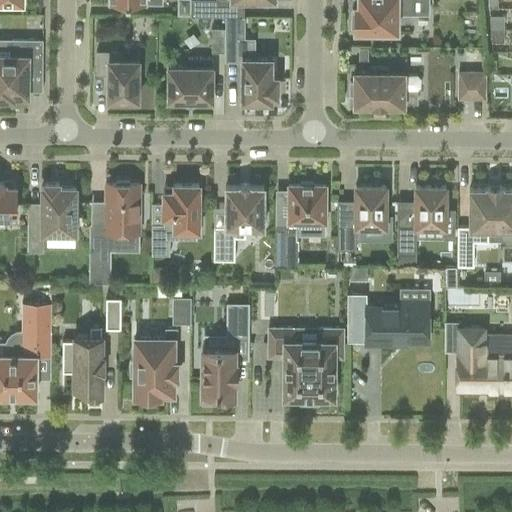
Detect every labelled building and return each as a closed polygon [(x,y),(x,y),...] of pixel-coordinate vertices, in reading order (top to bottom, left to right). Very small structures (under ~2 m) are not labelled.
[(190,16),(190,0),(177,0),(177,16),(190,16)] [(274,3),(274,0),(190,0),(190,16),(241,16),(241,2),(274,3)] [(358,0),(358,6),(354,6),(354,10),(352,10),(352,27),(354,27),(354,31),(380,31),(380,34),(393,34),(393,31),(397,31),(397,12),(412,12),(412,0),(358,0)] [(488,0),(489,8),(497,8),(497,0),(488,0)] [(224,36),(224,52),(224,61),(238,61),(238,60),(242,60),(241,101),(245,101),(245,105),(258,105),(258,101),(270,101),(270,96),(277,96),(277,77),(274,77),(274,60),(271,60),(271,58),(253,58),(254,39),(243,39),(243,16),(241,16),(224,16),(224,28),(224,36)] [(504,30),(504,16),(489,16),(490,30),(504,30)] [(224,52),(224,28),(211,28),(211,52),(224,52)] [(503,42),(504,30),(490,30),(491,42),(503,42)] [(0,53),(0,103),(10,104),(10,99),(14,99),(14,95),(28,95),(28,91),(28,73),(42,73),(42,39),(27,39),(27,40),(12,40),(12,54),(0,53)] [(120,59),(120,51),(96,51),(96,75),(108,75),(108,99),(138,100),(138,60),(120,59)] [(212,100),(212,58),(187,58),(187,66),(168,66),(168,99),(184,100),(195,100),(212,100)] [(496,74),(496,61),(486,61),(486,74),(496,74)] [(350,81),(350,96),(354,96),(354,104),(353,104),(353,106),(355,106),(355,105),(371,105),(371,106),(373,106),(373,105),(384,105),(384,106),(386,106),(386,105),(402,106),(404,106),(404,104),(403,104),(403,90),(416,90),(419,87),(419,78),(416,75),(403,75),(403,74),(404,74),(404,71),(402,71),(402,72),(387,72),(387,67),(370,67),(370,72),(355,72),(355,71),(353,71),(353,73),(354,73),(354,81),(350,81)] [(484,98),(484,72),(458,72),(458,98),(484,98)] [(130,184),(128,181),(116,180),(114,183),(105,183),(105,223),(89,223),(89,283),(109,283),(110,250),(114,250),(117,248),(117,232),(139,232),(139,184),(130,184)] [(4,183),(0,182),(0,216),(15,216),(15,187),(12,187),(12,183),(4,183)] [(313,185),(313,182),(300,182),(300,185),(288,185),(288,225),(275,225),(275,265),(297,265),(297,222),(325,222),(325,185),(313,185)] [(58,187),(58,183),(44,183),(44,187),(41,186),(41,223),(27,223),(27,251),(42,251),(42,232),(75,233),(75,187),(58,187)] [(198,211),(198,184),(174,184),(174,185),(164,185),(164,191),(163,191),(163,224),(151,224),(151,255),(165,255),(165,239),(175,239),(175,229),(198,229),(198,224),(201,224),(201,211),(198,211)] [(249,186),(249,184),(240,184),(240,186),(225,186),(225,226),(213,226),(212,260),(234,260),(234,236),(244,236),(244,227),(263,227),(263,186),(249,186)] [(385,225),(385,186),(355,185),(355,225),(337,225),(337,248),(337,249),(356,249),(356,225),(385,225)] [(397,226),(396,254),(415,254),(416,237),(416,226),(442,226),(442,237),(452,237),(453,210),(445,210),(445,186),(415,186),(415,200),(414,226),(397,226)] [(511,188),(502,188),(502,186),(486,186),(486,188),(469,188),(469,226),(457,226),(456,266),(473,266),(473,241),(487,241),(488,228),(511,228),(511,188)] [(337,249),(337,248),(325,248),(325,266),(337,266),(337,249)] [(366,279),(366,267),(351,267),(351,279),(366,279)] [(346,295),(346,342),(364,342),(364,345),(397,345),(397,341),(428,342),(429,306),(429,300),(401,300),(401,305),(365,305),(365,295),(346,295)] [(190,323),(190,296),(172,296),(172,323),(190,323)] [(120,328),(120,298),(105,297),(105,328),(120,328)] [(50,355),(50,303),(21,302),(21,333),(19,333),(16,334),(14,335),(12,336),(10,338),(9,340),(8,342),(7,345),(7,347),(7,352),(7,354),(0,353),(0,395),(36,395),(36,355),(50,355)] [(248,335),(248,303),(226,303),(226,335),(248,335)] [(101,336),(101,326),(90,326),(90,336),(74,336),(74,340),(62,340),(62,372),(74,372),(73,389),(86,390),(86,396),(101,396),(102,370),(103,370),(103,355),(102,355),(102,336),(101,336)] [(177,342),(177,327),(165,327),(164,337),(134,337),(134,361),(130,361),(130,375),(134,375),(134,396),(140,396),(140,401),(154,401),(154,396),(160,396),(160,393),(173,393),(173,377),(177,377),(177,361),(171,361),(171,358),(173,358),(173,345),(171,345),(171,342),(177,342)] [(294,340),(294,328),(268,327),(268,356),(283,356),(283,396),(301,396),(301,397),(316,397),(316,396),(334,396),(334,357),(342,357),(342,328),(318,328),(318,340),(294,340)] [(511,346),(484,346),(484,327),(457,327),(457,352),(456,352),(456,391),(511,390),(511,346)] [(234,363),(234,348),(202,347),(201,397),(234,397),(234,381),(236,381),(236,363),(234,363)]
